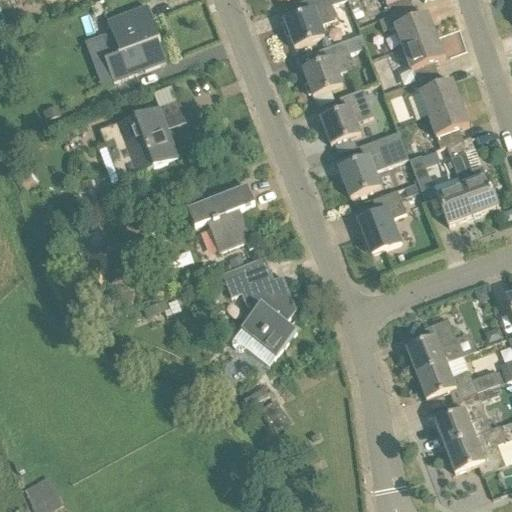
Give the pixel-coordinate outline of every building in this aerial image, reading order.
[(337,23),(332,9),(349,3),(348,0),(318,0),(303,6),(307,17),(285,26),(295,53),(327,41),(322,29),(337,23)] [(391,19),(394,18),(414,11),(410,0),(383,0),(387,8),(391,19)] [(113,86),(167,66),(159,44),(161,44),(148,9),(108,24),(114,37),(106,40),(115,61),(106,65),(113,86)] [(402,53),(437,40),(428,18),(418,21),(414,11),(394,18),(391,19),(380,24),(384,34),(395,30),(394,31),(402,53)] [(355,71),(351,58),(368,52),(363,39),(334,50),(325,53),(322,54),(327,66),(304,74),(313,101),(344,89),(340,77),(355,71)] [(327,41),(322,43),(325,53),(334,50),(331,43),(330,44),(328,39),(326,40),(327,41)] [(417,85),(439,76),(435,66),(445,62),(437,40),(402,53),(410,75),(414,77),(417,85)] [(427,120),(462,107),(453,85),(443,88),(439,76),(417,85),(421,97),(420,101),(427,120)] [(404,91),(390,94),(395,118),(418,112),(415,100),(407,102),(404,91)] [(357,127),(374,120),(365,94),(341,103),(345,114),(322,123),(331,149),(362,139),(357,127)] [(120,185),(178,163),(168,134),(192,125),(183,102),(101,133),(106,145),(114,142),(121,161),(112,164),(120,185)] [(441,152),(446,151),(464,144),(460,133),(470,129),(462,107),(427,120),(433,136),(436,138),(441,152)] [(61,119),(63,119),(58,109),(45,114),(49,124),(61,119)] [(407,157),(399,136),(379,144),(360,151),(365,164),(340,173),(351,202),(381,190),(375,175),(409,162),(407,157)] [(452,163),(457,161),(466,157),(476,154),(471,142),(464,144),(446,151),(450,162),(451,162),(452,163)] [(426,171),(450,162),(446,151),(441,152),(410,164),(419,188),(431,183),(426,171)] [(466,157),(457,161),(452,163),(458,181),(461,190),(461,189),(474,222),(499,212),(487,180),(482,169),(472,173),(466,157)] [(461,189),(461,190),(458,181),(433,190),(450,231),(474,222),(461,189)] [(408,200),(422,195),(419,188),(406,193),(408,200)] [(207,227),(219,256),(249,244),(237,216),(256,209),(248,189),(189,215),(196,232),(207,227)] [(359,224),(373,259),(401,248),(392,223),(407,217),(399,194),(374,204),(379,217),(359,224)] [(234,273),(245,269),(242,259),(230,263),(234,273)] [(270,370),(298,336),(286,326),(297,314),(284,281),(242,296),(242,299),(245,304),(250,309),(252,311),(243,322),(247,326),(235,342),(233,345),(233,349),(236,353),(240,354),(243,354),(247,351),(270,370)] [(475,295),(479,306),(490,302),(486,291),(475,295)] [(147,321),(165,314),(171,312),(169,307),(167,304),(144,312),(147,321)] [(448,366),(477,355),(470,337),(457,342),(449,323),(425,333),(430,344),(407,353),(417,378),(448,366)] [(511,382),(511,365),(501,369),(506,385),(511,382)] [(453,381),(448,366),(417,378),(427,404),(448,395),(452,406),(477,395),(478,397),(504,387),(500,375),(496,377),(495,376),(473,384),(469,375),(453,381)] [(250,410),(268,399),(263,391),(245,402),(250,410)] [(492,433),(478,397),(477,395),(452,406),(457,418),(436,426),(446,452),(492,434),(492,433)] [(506,470),(498,449),(507,446),(501,430),(492,433),(492,434),(446,452),(456,478),(478,468),(483,480),(506,470)] [(26,491),(36,511),(63,511),(48,480),(26,491)]
